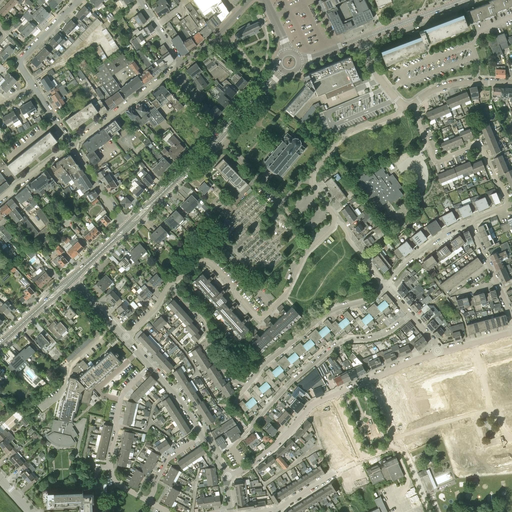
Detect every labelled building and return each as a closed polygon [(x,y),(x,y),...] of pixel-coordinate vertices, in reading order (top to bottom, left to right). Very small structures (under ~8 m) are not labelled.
[(58,4),(54,0),(48,0),(47,2),(54,8),(58,4)] [(160,6),(155,9),(159,16),(169,10),(167,7),(169,6),(164,0),(160,0),(157,3),(160,6)] [(211,11),(213,14),(220,23),(229,12),(227,9),(226,7),(220,0),(192,0),(199,9),(204,16),(211,11)] [(320,0),(326,11),(336,7),(348,0),(320,0)] [(348,0),(336,7),(326,11),(327,13),(327,12),(331,20),(337,33),(343,31),(351,27),(352,27),(369,19),(369,20),(373,18),(369,9),(364,0),(348,0)] [(511,0),(490,0),(488,1),(489,3),(466,11),(471,23),(495,14),(495,12),(511,5),(511,0)] [(13,7),(8,2),(3,7),(8,12),(13,7)] [(211,31),(206,22),(203,18),(202,19),(199,21),(198,19),(197,19),(196,18),(199,15),(197,12),(190,3),(185,6),(190,14),(182,20),(190,32),(196,28),(204,38),(211,31)] [(37,11),(40,13),(44,18),(49,13),(42,6),(37,11)] [(80,11),(86,16),(90,11),(85,6),(80,11)] [(8,12),(3,7),(0,10),(0,12),(6,19),(8,17),(6,15),(8,12)] [(28,10),(25,13),(31,19),(34,17),(33,16),(32,15),(32,14),(28,10)] [(88,18),(86,16),(80,11),(76,15),(81,21),(83,19),(86,21),(88,18)] [(220,23),(213,14),(211,11),(204,16),(204,17),(206,18),(207,17),(209,19),(216,26),(220,23)] [(23,26),(31,32),(35,28),(29,22),(31,19),(25,13),(23,16),(28,21),(23,26)] [(35,14),(33,16),(34,17),(40,23),(44,18),(40,13),(37,16),(35,14)] [(140,13),(134,17),(137,22),(134,25),(136,28),(146,22),(140,13)] [(180,21),(176,16),(171,20),(175,25),(179,22),(180,21)] [(412,42),(381,53),(386,65),(426,49),(423,44),(427,42),(441,37),(467,27),(463,16),(459,17),(459,18),(424,31),(423,30),(421,31),(419,32),(419,31),(415,32),(416,39),(411,41),(412,42)] [(8,19),(5,22),(10,27),(13,24),(8,19)] [(216,26),(209,19),(206,22),(211,31),(216,27),(216,26)] [(67,25),(72,30),(77,25),(71,20),(67,25)] [(190,32),(182,20),(180,21),(179,22),(184,29),(186,31),(187,31),(192,37),(191,38),(197,46),(204,38),(196,28),(190,32)] [(239,33),(235,35),(236,37),(237,39),(241,37),(242,40),(254,34),(260,32),(258,29),(260,28),(262,26),(262,24),(260,23),(258,22),(251,25),(249,23),(237,30),(239,33)] [(150,24),(141,31),(143,34),(145,32),(147,34),(154,30),(150,24)] [(31,32),(23,26),(23,25),(18,30),(26,37),(31,32)] [(68,35),(72,30),(67,25),(62,29),(68,35)] [(183,42),(189,51),(196,45),(197,46),(191,38),(192,37),(187,31),(186,31),(184,29),(179,32),(181,35),(182,34),(186,39),(186,41),(183,42)] [(496,36),(499,44),(507,41),(506,40),(504,33),(496,36)] [(53,38),(59,44),(64,39),(58,34),(53,38)] [(184,54),(189,51),(183,42),(180,38),(178,39),(177,38),(177,37),(176,36),(171,40),(180,53),(184,54)] [(499,44),(496,36),(493,37),(488,39),(488,41),(495,59),(496,61),(500,59),(499,55),(502,54),(500,50),(501,49),(499,44)] [(3,49),(9,55),(14,50),(11,48),(14,45),(6,38),(4,41),(8,44),(3,49)] [(54,48),(59,44),(53,38),(49,43),(54,48)] [(139,43),(136,38),(131,42),(136,49),(141,46),(139,43)] [(156,50),(162,58),(168,66),(173,62),(173,59),(164,44),(156,50)] [(40,52),(46,57),(50,53),(45,47),(40,52)] [(0,55),(4,59),(9,55),(3,49),(0,51),(0,55)] [(110,73),(112,76),(124,68),(133,79),(127,83),(121,88),(127,96),(144,83),(143,82),(127,60),(121,51),(104,63),(110,73)] [(147,68),(151,65),(140,51),(136,54),(138,56),(147,68)] [(46,57),(40,52),(36,57),(41,62),(43,60),(46,62),(46,61),(51,65),(52,64),(46,57)] [(218,65),(230,75),(235,70),(215,52),(211,56),(212,56),(209,58),(208,56),(202,61),(210,71),(218,65)] [(81,55),(75,60),(81,68),(88,64),(81,55)] [(162,70),(168,66),(162,58),(159,60),(155,55),(153,57),(156,62),(162,70)] [(306,84),(284,109),(292,115),(313,91),(316,90),(318,96),(359,79),(359,78),(350,56),(348,57),(303,76),(304,78),(305,78),(306,80),(304,83),(306,84)] [(41,62),(36,57),(31,61),(37,68),(39,67),(42,63),(41,62)] [(153,76),(147,68),(143,72),(144,73),(141,75),(137,70),(139,69),(131,58),(127,60),(143,82),(144,83),(153,76)] [(162,70),(156,62),(153,64),(151,65),(147,68),(153,76),(154,77),(162,70)] [(95,75),(103,85),(106,89),(117,105),(124,99),(127,96),(121,88),(112,76),(110,73),(104,63),(97,68),(100,72),(95,75)] [(192,78),(193,78),(199,73),(202,71),(196,63),(187,70),(192,78)] [(496,66),(496,77),(505,77),(505,66),(496,66)] [(96,92),(95,90),(93,88),(92,86),(80,69),(76,72),(82,80),(80,81),(78,77),(75,78),(91,101),(98,111),(101,116),(108,111),(100,99),(101,99),(96,92)] [(231,80),(235,83),(235,84),(241,90),(248,82),(242,76),(238,72),(235,75),(235,76),(231,80)] [(6,81),(11,86),(16,80),(8,73),(3,78),(6,81)] [(199,73),(193,78),(196,82),(194,84),(200,91),(202,90),(208,85),(199,73)] [(44,86),(51,81),(47,76),(41,80),(44,86)] [(218,86),(229,95),(231,98),(236,93),(229,87),(231,84),(226,79),(224,82),(227,85),(223,88),(219,85),(218,86)] [(11,86),(6,81),(1,86),(6,91),(11,86)] [(51,81),(44,86),(48,91),(50,90),(51,92),(63,85),(61,83),(54,87),(51,81)] [(64,84),(63,85),(51,92),(53,95),(51,96),(55,102),(61,97),(66,94),(63,89),(67,86),(65,84),(64,84)] [(106,89),(103,85),(101,87),(107,96),(106,97),(107,99),(105,101),(111,109),(117,105),(106,89)] [(157,88),(158,89),(166,99),(166,98),(168,101),(170,100),(178,111),(184,106),(179,102),(166,88),(163,85),(161,85),(157,88)] [(217,100),(225,107),(228,103),(229,104),(231,101),(227,98),(229,95),(218,86),(216,89),(219,92),(217,94),(220,97),(217,100)] [(476,86),(469,88),(471,97),(472,100),(476,99),(479,99),(476,86)] [(500,95),(500,88),(493,87),(492,96),(496,96),(496,94),(500,95)] [(95,90),(96,92),(101,99),(104,97),(98,88),(95,90)] [(151,102),(154,107),(156,109),(161,105),(160,104),(166,99),(158,89),(152,94),(156,99),(151,102)] [(467,92),(461,94),(465,102),(470,100),(467,92)] [(465,102),(461,94),(456,96),(459,104),(465,102)] [(459,104),(456,96),(451,98),(454,106),(459,104)] [(61,97),(55,102),(58,107),(65,103),(61,97)] [(454,106),(451,98),(445,101),(447,104),(449,109),(454,106)] [(31,101),(25,104),(30,113),(36,109),(31,101)] [(98,111),(91,101),(78,111),(85,121),(98,111)] [(449,109),(447,104),(444,105),(442,102),(440,103),(445,114),(450,112),(449,109)] [(445,114),(440,103),(438,104),(440,107),(436,108),(440,116),(445,114)] [(30,113),(25,104),(20,107),(23,114),(26,112),(28,114),(30,113)] [(138,115),(144,123),(148,120),(149,120),(148,118),(146,114),(146,113),(145,112),(146,111),(145,110),(146,109),(145,109),(141,104),(135,108),(139,114),(138,115)] [(207,107),(204,110),(208,114),(209,113),(215,119),(222,111),(215,105),(211,110),(207,107)] [(144,123),(138,115),(131,107),(125,112),(135,124),(137,122),(141,126),(144,123)] [(156,109),(154,107),(148,111),(146,108),(145,109),(146,109),(145,110),(146,111),(145,112),(146,113),(146,114),(148,118),(149,120),(148,120),(153,127),(164,119),(156,109)] [(440,116),(436,108),(433,110),(432,107),(430,108),(434,118),(440,116)] [(434,118),(430,108),(428,109),(429,111),(426,113),(429,121),(434,118)] [(14,111),(8,114),(13,123),(19,120),(14,111)] [(73,130),(85,121),(78,111),(65,120),(73,130)] [(13,123),(8,114),(2,118),(8,127),(13,123)] [(104,128),(111,137),(116,134),(115,132),(121,128),(120,126),(122,124),(119,120),(117,121),(115,120),(104,128)] [(482,128),(484,133),(492,130),(489,125),(482,128)] [(111,137),(104,128),(83,143),(88,150),(87,151),(88,153),(93,149),(94,151),(111,137)] [(464,131),(468,139),(473,137),(470,129),(464,131)] [(492,130),(484,133),(486,139),(494,135),(492,130)] [(36,143),(43,152),(57,141),(50,131),(36,143)] [(468,139),(464,131),(459,133),(460,135),(462,141),(463,141),(468,139)] [(264,160),(264,161),(265,161),(264,162),(267,164),(265,166),(267,167),(267,168),(269,166),(273,169),(276,172),(274,174),(275,175),(275,174),(277,175),(278,174),(281,176),(281,175),(282,176),(283,176),(282,175),(285,170),(286,171),(291,165),(290,165),(294,160),(295,161),(296,160),(295,159),(298,155),(299,156),(300,155),(299,154),(300,153),(302,152),(306,148),(301,145),(302,144),(300,144),(301,142),(302,142),(302,141),(301,141),(300,139),(301,139),(300,138),(299,139),(298,138),(298,136),(297,137),(295,137),(295,136),(294,136),(294,137),(292,137),(292,136),(291,137),(287,133),(284,137),(284,139),(283,140),(282,140),(281,140),(282,141),(278,146),(277,145),(278,146),(274,151),(273,150),(268,156),(269,156),(265,161),(264,160)] [(455,138),(458,146),(464,143),(463,141),(462,141),(460,135),(455,138)] [(494,135),(486,139),(488,144),(496,141),(494,135)] [(179,153),(184,148),(180,144),(181,143),(173,136),(168,141),(172,147),(168,151),(165,148),(162,150),(167,157),(170,155),(175,160),(181,154),(179,153)] [(449,140),(453,148),(458,146),(455,138),(449,140)] [(444,142),(448,150),(453,148),(449,140),(444,142)] [(496,141),(488,144),(491,149),(498,146),(496,141)] [(448,150),(444,142),(439,144),(442,152),(448,150)] [(36,143),(21,154),(29,164),(43,152),(36,143)] [(498,146),(491,149),(493,155),(501,151),(498,146)] [(101,160),(94,151),(93,149),(88,153),(86,155),(94,165),(101,160)] [(29,164),(21,154),(7,165),(15,175),(29,164)] [(71,175),(81,169),(79,165),(72,154),(69,154),(64,157),(70,165),(66,168),(68,171),(71,175)] [(496,164),(504,161),(502,155),(494,158),(496,164)] [(70,165),(64,157),(59,161),(66,172),(68,171),(66,168),(70,165)] [(158,164),(165,170),(170,165),(163,157),(160,160),(161,161),(158,164)] [(223,158),(214,167),(216,168),(226,179),(227,178),(228,178),(229,179),(228,181),(240,193),(248,184),(235,171),(234,172),(233,171),(234,170),(223,158)] [(473,169),(471,165),(469,161),(466,163),(465,160),(463,161),(467,171),(469,175),(474,173),(472,169),(473,169)] [(476,163),(479,171),(485,168),(481,160),(476,163)] [(66,172),(59,161),(51,167),(57,175),(59,178),(60,177),(66,184),(72,179),(66,172)] [(467,171),(463,161),(461,162),(462,164),(459,166),(462,174),(467,171)] [(504,161),(496,164),(499,169),(506,166),(504,161)] [(101,178),(109,173),(107,170),(109,169),(108,166),(109,166),(107,163),(102,166),(104,169),(97,173),(101,178)] [(479,171),(476,163),(471,165),(473,169),(472,169),(474,173),(479,171)] [(165,170),(158,164),(156,166),(154,164),(151,167),(159,175),(165,170)] [(462,174),(459,166),(455,167),(454,164),(452,165),(457,176),(462,174)] [(457,176),(452,165),(450,166),(451,169),(448,170),(451,178),(457,176)] [(506,166),(499,169),(501,174),(505,173),(509,171),(506,166)] [(363,172),(357,177),(361,183),(358,185),(367,198),(372,203),(378,212),(385,208),(382,205),(388,201),(390,204),(403,195),(398,189),(401,186),(392,174),(389,176),(387,173),(386,174),(384,171),(385,170),(383,167),(374,174),(371,171),(365,175),(363,172)] [(74,180),(84,173),(81,169),(71,175),(74,180)] [(148,173),(143,169),(141,171),(143,174),(140,177),(142,179),(149,186),(153,181),(150,178),(152,177),(148,173)] [(451,178),(448,170),(445,171),(444,169),(442,170),(446,180),(451,178)] [(49,187),(51,186),(52,187),(56,184),(46,170),(42,174),(31,183),(30,182),(26,185),(27,186),(31,192),(33,191),(38,198),(50,189),(49,187)] [(446,180),(442,170),(440,170),(441,173),(437,175),(441,183),(446,180)] [(0,193),(10,185),(0,172),(0,193)] [(93,186),(84,173),(74,180),(83,193),(85,192),(85,191),(93,186)] [(109,173),(101,178),(105,185),(113,180),(118,176),(116,174),(111,177),(109,173)] [(331,177),(325,183),(330,190),(329,191),(332,196),(334,195),(339,202),(346,197),(331,177)] [(113,180),(105,185),(111,194),(116,191),(115,188),(118,186),(118,185),(122,183),(120,180),(115,183),(113,180)] [(135,185),(130,190),(137,197),(144,190),(143,189),(145,186),(139,181),(137,183),(139,185),(137,186),(135,185)] [(204,182),(198,188),(204,194),(210,187),(212,185),(208,181),(205,183),(204,182)] [(31,193),(31,192),(27,186),(21,191),(31,203),(34,207),(38,204),(31,193)] [(68,197),(73,193),(68,186),(63,190),(68,197)] [(92,201),(96,197),(98,195),(95,190),(89,193),(88,191),(83,195),(85,197),(88,195),(92,201)] [(21,191),(15,196),(28,212),(34,207),(31,203),(21,191)] [(488,196),(491,203),(493,202),(494,203),(501,201),(500,200),(500,201),(496,192),(488,196)] [(127,195),(120,202),(126,208),(131,202),(130,201),(132,200),(127,195)] [(186,200),(194,208),(199,202),(192,195),(190,197),(189,197),(186,200)] [(351,204),(360,197),(358,195),(349,201),(351,204)] [(479,199),(483,208),(489,206),(488,204),(491,203),(488,196),(479,199)] [(6,203),(22,222),(27,218),(24,214),(24,213),(23,212),(21,214),(16,207),(17,206),(12,199),(6,203)] [(471,202),(474,210),(477,209),(478,210),(483,208),(479,199),(471,202)] [(194,208),(186,200),(183,203),(181,205),(189,213),(194,208)] [(463,206),(467,215),(472,213),(471,211),(474,210),(471,202),(463,206)] [(0,208),(0,211),(4,216),(7,214),(8,215),(9,214),(17,223),(21,228),(24,225),(22,222),(6,203),(0,208)] [(220,212),(226,206),(224,203),(217,209),(220,212)] [(341,211),(346,217),(352,212),(354,210),(350,204),(341,211)] [(455,209),(458,217),(461,215),(461,217),(467,215),(463,206),(455,209)] [(102,217),(97,221),(100,225),(103,223),(106,226),(112,221),(105,214),(107,213),(104,209),(99,214),(102,217)] [(446,214),(451,222),(456,219),(455,218),(458,217),(455,209),(452,211),(446,214)] [(184,218),(176,210),(174,212),(171,215),(180,225),(184,221),(184,220),(183,219),(184,218)] [(363,216),(365,215),(362,212),(359,215),(355,210),(354,210),(352,212),(346,217),(350,222),(357,217),(359,219),(363,216)] [(0,229),(9,240),(13,237),(3,225),(7,222),(6,221),(7,220),(4,216),(0,211),(0,229)] [(71,211),(67,215),(72,221),(77,217),(71,211)] [(367,213),(365,215),(363,216),(365,218),(360,222),(360,223),(354,228),(358,233),(365,227),(366,228),(369,227),(366,223),(368,221),(369,222),(372,219),(367,213)] [(439,218),(442,225),(445,223),(446,225),(451,222),(446,214),(439,218)] [(180,225),(171,215),(168,219),(165,221),(173,228),(174,228),(176,230),(180,225)] [(431,223),(436,231),(441,228),(440,226),(442,225),(439,218),(436,219),(431,223)] [(480,232),(489,229),(487,223),(490,222),(489,219),(482,222),(484,221),(485,224),(478,227),(480,232)] [(46,226),(39,232),(34,236),(38,241),(53,227),(50,222),(46,226)] [(59,223),(54,227),(60,233),(64,229),(59,223)] [(423,228),(428,234),(430,233),(431,234),(436,231),(431,223),(423,228)] [(88,230),(95,237),(101,233),(94,225),(88,230)] [(375,232),(363,240),(368,246),(385,233),(379,225),(376,228),(373,229),(375,232)] [(155,231),(163,239),(168,234),(160,226),(158,228),(155,231)] [(416,233),(422,241),(426,237),(425,236),(428,234),(423,228),(421,229),(416,233)] [(9,240),(0,229),(0,235),(6,242),(9,240)] [(489,229),(480,232),(482,237),(491,233),(489,229)] [(90,242),(95,237),(88,230),(83,235),(90,242)] [(462,231),(463,234),(467,241),(472,239),(468,230),(465,231),(465,230),(462,231)] [(163,239),(155,231),(152,234),(150,236),(157,244),(163,239)] [(409,239),(414,245),(416,243),(417,245),(422,241),(416,233),(409,239)] [(491,233),(482,237),(484,242),(485,242),(493,239),(491,233)] [(45,234),(38,241),(41,245),(49,238),(45,234)] [(454,237),(460,246),(467,241),(463,234),(460,236),(459,235),(457,236),(456,235),(454,237)] [(73,247),(78,253),(85,247),(77,239),(73,242),(70,240),(68,237),(68,238),(66,239),(68,242),(71,244),(73,247)] [(449,244),(454,251),(460,246),(454,237),(452,239),(450,241),(451,243),(449,244)] [(402,244),(408,252),(412,248),(411,247),(414,245),(409,239),(402,244)] [(493,239),(485,242),(487,247),(486,247),(493,244),(494,247),(493,248),(500,245),(499,242),(495,244),(493,239)] [(493,261),(501,257),(508,254),(511,252),(507,242),(500,245),(503,252),(498,254),(497,252),(490,255),(493,261)] [(139,244),(130,252),(133,255),(130,258),(137,265),(140,263),(137,260),(146,251),(139,244)] [(395,250),(400,256),(402,254),(403,256),(408,252),(402,244),(395,250)] [(440,247),(447,256),(454,251),(449,244),(446,246),(445,245),(443,246),(443,245),(440,247)] [(60,255),(64,251),(60,247),(56,251),(60,255)] [(78,253),(73,247),(67,252),(73,258),(78,253)] [(435,254),(440,261),(447,256),(440,247),(438,249),(439,250),(436,251),(437,253),(435,254)] [(375,263),(384,257),(378,250),(373,253),(375,256),(372,258),(376,263),(375,263)] [(426,257),(433,266),(440,261),(435,254),(433,256),(432,255),(429,256),(429,255),(426,257)] [(508,254),(501,257),(493,261),(494,264),(502,261),(508,258),(507,256),(509,256),(508,254)] [(53,261),(57,265),(59,263),(63,267),(68,262),(62,255),(59,257),(59,256),(53,261)] [(470,257),(472,260),(478,268),(483,265),(477,257),(474,259),(472,256),(470,257)] [(122,260),(118,264),(121,267),(122,267),(122,266),(125,269),(131,264),(128,261),(129,260),(125,257),(124,258),(121,259),(122,260)] [(384,257),(375,263),(376,263),(380,267),(379,268),(387,261),(384,257)] [(433,266),(426,257),(424,259),(425,260),(422,261),(424,263),(421,265),(423,267),(426,271),(433,266)] [(502,261),(494,264),(497,270),(505,267),(503,264),(511,260),(510,257),(508,258),(502,261)] [(466,260),(468,263),(473,271),(478,268),(472,260),(469,262),(467,259),(466,260)] [(387,261),(379,268),(380,267),(383,272),(391,266),(387,261)] [(461,264),(463,267),(469,275),(473,271),(468,263),(465,266),(462,263),(461,264)] [(456,267),(458,270),(464,278),(469,275),(463,267),(460,269),(458,266),(456,267)] [(42,271),(38,274),(46,282),(51,278),(44,270),(44,269),(42,267),(40,269),(42,271)] [(505,267),(497,270),(500,277),(511,271),(511,268),(507,271),(505,267)] [(452,270),(454,274),(460,281),(464,278),(458,270),(455,272),(453,269),(452,270)] [(511,271),(500,277),(502,283),(503,282),(505,287),(510,285),(511,288),(511,287),(511,278),(511,279),(509,275),(511,275),(511,271)] [(153,277),(160,285),(162,284),(161,282),(163,280),(161,278),(163,276),(159,272),(157,274),(157,273),(153,277)] [(205,295),(214,287),(210,283),(211,282),(215,282),(214,279),(217,277),(213,272),(210,275),(208,276),(207,277),(206,278),(202,273),(193,282),(205,295)] [(447,274),(449,277),(455,285),(460,281),(454,274),(451,276),(449,273),(447,274)] [(46,282),(38,274),(32,280),(34,283),(35,281),(41,287),(46,282)] [(111,280),(106,275),(93,286),(100,293),(108,286),(113,282),(111,280)] [(400,293),(411,284),(414,282),(416,280),(413,276),(407,281),(406,280),(402,284),(397,290),(398,291),(400,293)] [(444,280),(450,288),(455,285),(449,277),(446,279),(444,276),(442,277),(444,280)] [(31,285),(23,277),(19,280),(19,281),(22,284),(23,284),(27,287),(23,291),(24,291),(22,293),(25,295),(24,296),(23,297),(26,301),(35,292),(29,286),(31,285)] [(147,283),(153,289),(155,287),(158,285),(159,286),(160,285),(153,277),(149,281),(147,283)] [(450,288),(444,280),(442,282),(439,279),(438,280),(440,284),(446,292),(447,291),(450,288)] [(143,290),(150,298),(152,297),(150,296),(153,293),(151,291),(153,289),(147,283),(145,285),(144,284),(141,288),(143,290)] [(410,290),(414,288),(411,284),(400,293),(400,294),(400,295),(401,296),(402,296),(408,291),(410,289),(410,290)] [(406,301),(422,288),(419,284),(414,288),(410,290),(409,292),(410,293),(404,298),(404,299),(405,300),(406,301)] [(205,295),(218,308),(224,303),(227,300),(223,296),(229,290),(225,285),(222,288),(219,288),(219,291),(218,291),(214,287),(205,295)] [(108,302),(116,294),(112,290),(110,288),(105,293),(107,295),(106,296),(108,299),(106,300),(108,302)] [(422,294),(425,292),(424,290),(422,288),(406,301),(409,304),(415,299),(415,300),(422,294)] [(492,300),(497,299),(495,289),(492,290),(492,289),(489,290),(490,292),(487,293),(488,299),(491,298),(492,300)] [(150,298),(143,290),(139,294),(137,296),(141,301),(143,299),(145,301),(148,298),(149,300),(150,298)] [(478,293),(481,303),(486,302),(485,300),(488,299),(487,293),(484,294),(483,292),(481,293),(481,292),(478,293)] [(381,303),(385,308),(393,301),(386,293),(382,297),(384,300),(381,303)] [(470,297),(472,305),(481,303),(478,293),(475,293),(475,294),(473,295),(473,297),(470,297)] [(117,305),(121,300),(119,298),(120,298),(116,294),(108,302),(109,303),(110,302),(113,304),(115,303),(117,305)] [(422,294),(415,300),(416,300),(410,306),(412,309),(425,298),(422,294)] [(432,299),(428,295),(425,298),(412,309),(413,309),(413,310),(414,311),(415,311),(415,312),(421,307),(422,307),(432,299)] [(464,307),(461,297),(459,298),(459,299),(456,299),(455,296),(450,297),(453,301),(456,301),(459,309),(464,307)] [(461,297),(464,307),(472,305),(470,297),(467,298),(467,296),(464,297),(464,296),(461,297)] [(119,314),(127,306),(129,304),(129,303),(125,299),(124,299),(123,298),(121,300),(117,305),(118,307),(117,308),(119,311),(118,312),(119,314)] [(171,309),(177,304),(173,299),(168,305),(171,309)] [(10,311),(3,304),(2,302),(0,300),(0,312),(1,313),(3,312),(5,312),(7,314),(10,311)] [(3,304),(10,311),(12,310),(13,312),(17,308),(13,303),(11,304),(7,300),(3,304)] [(227,324),(236,316),(233,312),(239,306),(235,301),(232,304),(229,303),(229,307),(228,307),(224,303),(218,308),(215,311),(227,324)] [(385,308),(389,313),(393,310),(397,306),(393,301),(385,308)] [(127,306),(119,314),(120,315),(122,314),(124,316),(126,315),(128,317),(136,309),(130,303),(129,304),(127,306)] [(370,306),(377,315),(385,308),(381,303),(377,306),(374,303),(370,306)] [(175,313),(181,308),(177,304),(171,309),(175,313)] [(278,319),(287,328),(300,316),(292,307),(287,311),(282,304),(277,309),(280,312),(280,314),(282,314),(283,315),(278,319)] [(435,305),(420,318),(422,320),(423,321),(424,322),(431,316),(429,315),(438,308),(435,305)] [(365,316),(369,321),(377,315),(370,306),(366,310),(369,313),(365,316)] [(67,311),(64,314),(69,319),(68,321),(68,320),(68,321),(71,324),(75,321),(72,318),(76,314),(70,307),(66,310),(67,311)] [(179,318),(185,312),(181,308),(175,313),(179,318)] [(377,315),(381,320),(385,316),(386,317),(389,313),(385,308),(377,315)] [(342,321),(346,326),(354,319),(347,311),(343,314),(346,317),(342,321)] [(439,324),(445,320),(444,319),(440,323),(436,318),(441,314),(440,311),(433,317),(435,319),(433,320),(427,325),(431,331),(439,324)] [(183,322),(189,316),(185,312),(179,318),(183,322)] [(236,316),(227,324),(240,337),(249,329),(245,325),(251,319),(247,314),(244,317),(241,317),(241,320),(240,320),(236,316)] [(499,316),(502,325),(508,324),(505,314),(499,316)] [(369,321),(374,327),(377,324),(377,323),(381,320),(377,315),(369,321)] [(157,320),(163,326),(167,322),(161,316),(157,320)] [(187,326),(191,322),(193,321),(189,316),(183,322),(187,326)] [(274,340),(287,328),(278,319),(274,323),(268,316),(264,321),(267,324),(266,326),(269,327),(270,327),(265,331),(274,340)] [(358,324),(361,328),(369,321),(365,316),(361,320),(358,316),(355,320),(358,324)] [(322,329),(326,334),(334,327),(331,324),(327,319),(323,322),(326,326),(322,329)] [(346,326),(350,331),(354,328),(354,327),(358,324),(355,320),(354,319),(346,326)] [(163,326),(157,320),(153,324),(158,330),(163,326)] [(331,324),(334,327),(338,332),(346,326),(342,321),(338,324),(335,320),(331,324)] [(54,321),(47,328),(58,340),(63,336),(63,337),(68,332),(66,330),(67,329),(60,321),(57,324),(54,321)] [(369,321),(361,328),(365,333),(370,329),(370,330),(374,327),(369,321)] [(405,325),(410,330),(414,326),(410,321),(405,325)] [(189,332),(195,326),(191,322),(187,326),(185,328),(189,332)] [(451,331),(454,341),(462,339),(460,331),(465,330),(463,323),(449,327),(451,331)] [(474,332),(472,323),(466,324),(469,334),(474,332)] [(410,330),(405,325),(402,328),(406,333),(410,330)] [(193,336),(197,332),(199,331),(195,326),(189,332),(193,336)] [(346,326),(338,332),(342,337),(346,333),(347,334),(350,331),(346,326)] [(451,331),(447,326),(442,330),(440,327),(433,333),(433,334),(434,335),(435,335),(437,338),(443,333),(446,336),(451,331)] [(326,334),(331,339),(335,336),(334,335),(338,332),(334,327),(326,334)] [(274,340),(265,331),(261,335),(260,335),(260,332),(258,332),(255,329),(250,333),(256,340),(252,344),(260,353),(274,340)] [(312,332),(319,340),(326,334),(322,329),(318,332),(316,329),(312,332)] [(41,347),(44,344),(47,347),(51,343),(50,343),(51,342),(52,344),(55,341),(47,332),(43,336),(41,333),(37,337),(38,338),(35,341),(41,347)] [(142,342),(148,337),(144,332),(138,338),(142,342)] [(197,332),(193,336),(191,338),(195,342),(201,336),(197,332)] [(307,342),(311,347),(319,340),(312,332),(308,336),(310,339),(307,342)] [(415,337),(423,347),(428,343),(426,340),(420,333),(415,337)] [(319,340),(323,345),(327,342),(331,339),(326,334),(319,340)] [(82,350),(94,339),(91,335),(79,347),(82,350)] [(148,337),(142,342),(145,346),(151,341),(148,337)] [(423,347),(415,337),(410,341),(413,345),(414,344),(419,350),(423,347)] [(511,337),(481,345),(489,375),(494,374),(493,370),(496,369),(495,364),(491,365),(488,356),(511,350),(511,337)] [(311,347),(315,352),(319,349),(323,345),(319,340),(311,347)] [(151,341),(145,346),(149,351),(155,345),(151,341)] [(296,345),(303,354),(311,347),(307,342),(303,345),(300,342),(296,345)] [(403,346),(406,354),(411,352),(408,344),(403,346)] [(19,353),(25,360),(35,351),(29,345),(25,349),(24,348),(19,353)] [(155,345),(149,351),(153,355),(158,350),(159,349),(155,345)] [(169,351),(172,353),(178,347),(176,345),(169,351)] [(291,355),(295,360),(303,354),(296,345),(292,349),(295,352),(291,355)] [(191,359),(202,352),(201,350),(202,350),(200,346),(191,352),(193,355),(190,357),(191,359)] [(406,354),(403,346),(398,349),(397,346),(394,347),(397,353),(399,352),(401,356),(406,354)] [(303,354),(307,358),(311,355),(312,355),(315,352),(311,347),(303,354)] [(397,353),(394,347),(392,348),(393,351),(388,353),(391,360),(397,358),(395,354),(397,353)] [(423,361),(425,371),(437,368),(437,369),(473,360),(472,354),(473,354),(472,349),(423,361)] [(63,397),(58,418),(59,419),(58,420),(54,419),(51,431),(52,433),(47,436),(49,438),(51,440),(53,441),(55,443),(57,444),(60,444),(62,445),(65,445),(67,445),(70,444),(72,443),(75,442),(72,438),(78,435),(72,426),(74,425),(71,421),(72,422),(75,411),(76,411),(79,401),(87,403),(89,391),(92,389),(89,386),(95,382),(96,383),(120,361),(117,357),(119,355),(117,353),(115,355),(111,350),(95,365),(94,364),(90,368),(85,362),(83,360),(73,369),(71,376),(70,376),(65,397),(63,397)] [(158,350),(153,355),(152,356),(156,360),(162,355),(158,350)] [(74,351),(65,359),(69,362),(77,354),(74,351)] [(197,361),(206,356),(204,353),(203,353),(202,352),(191,359),(192,360),(195,358),(197,361)] [(391,360),(388,353),(383,355),(382,352),(380,353),(382,360),(385,359),(386,362),(391,360)] [(20,369),(17,367),(25,360),(19,353),(13,358),(14,359),(10,363),(11,363),(7,367),(16,374),(20,369)] [(356,363),(358,365),(354,368),(358,376),(363,373),(369,370),(366,367),(352,353),(348,358),(355,364),(356,363)] [(382,360),(380,353),(377,354),(379,357),(373,359),(377,367),(382,364),(380,361),(382,360)] [(295,360),(300,366),(303,362),(307,358),(303,354),(295,360)] [(162,355),(156,360),(160,364),(166,359),(162,355)] [(280,359),(287,367),(295,360),(291,355),(287,359),(284,355),(280,359)] [(358,376),(354,368),(350,363),(348,360),(345,355),(339,358),(342,363),(346,371),(350,379),(351,379),(358,376)] [(197,368),(208,361),(207,360),(208,359),(206,356),(197,361),(199,365),(196,367),(197,368)] [(377,367),(373,359),(372,356),(360,362),(366,367),(370,365),(372,369),(377,367)] [(350,379),(346,371),(343,373),(340,370),(341,368),(335,361),(335,362),(330,357),(327,359),(334,368),(337,372),(340,375),(344,382),(346,382),(347,382),(348,381),(348,380),(350,379)] [(166,359),(160,364),(164,368),(170,363),(166,359)] [(276,369),(280,373),(287,367),(280,359),(276,362),(279,365),(276,369)] [(287,367),(291,372),(296,368),(296,369),(300,366),(295,360),(287,367)] [(206,370),(205,370),(212,366),(210,363),(209,363),(208,361),(197,368),(198,370),(202,368),(204,371),(206,370)] [(337,372),(334,368),(330,371),(325,361),(317,369),(321,377),(330,373),(334,382),(335,381),(337,386),(340,384),(341,385),(343,384),(343,383),(344,382),(340,375),(337,372)] [(170,363),(164,368),(168,373),(174,367),(170,363)] [(206,377),(216,370),(215,368),(216,368),(214,364),(212,366),(205,370),(206,370),(208,373),(205,375),(206,377)] [(405,369),(407,377),(422,373),(419,365),(405,369)] [(280,373),(284,379),(288,376),(287,375),(291,372),(287,367),(280,373)] [(176,377),(183,372),(180,368),(173,372),(176,377)] [(267,375),(272,380),(280,373),(276,369),(272,372),(269,368),(265,372),(267,375)] [(322,378),(321,377),(317,369),(316,368),(296,385),(298,386),(305,392),(312,386),(316,397),(323,394),(318,381),(322,378)] [(212,379),(220,374),(218,371),(217,371),(216,370),(206,377),(206,378),(207,378),(210,376),(212,379)] [(443,380),(445,385),(458,381),(456,373),(454,374),(453,370),(448,372),(450,378),(443,380)] [(186,378),(183,372),(176,377),(179,382),(186,378)] [(272,380),(274,383),(276,385),(280,381),(280,382),(284,379),(280,373),(272,380)] [(212,386),(222,379),(221,378),(222,377),(220,374),(212,379),(214,383),(211,385),(212,386)] [(151,375),(147,379),(152,385),(157,381),(151,375)] [(262,385),(267,390),(274,383),(272,380),(267,375),(263,378),(266,382),(262,385)] [(378,383),(397,436),(407,433),(390,383),(396,381),(394,376),(384,379),(385,381),(378,383)] [(187,381),(186,378),(179,382),(181,384),(182,386),(188,382),(187,381)] [(152,385),(147,379),(143,384),(148,389),(152,385)] [(220,388),(226,383),(224,380),(223,381),(222,379),(212,386),(213,388),(216,386),(218,389),(220,388)] [(471,413),(483,409),(474,381),(460,386),(460,389),(457,390),(458,394),(462,393),(461,391),(466,389),(468,395),(466,396),(471,413)] [(182,386),(182,387),(185,392),(192,387),(189,382),(188,382),(182,386)] [(220,395),(231,388),(230,386),(231,386),(228,382),(226,383),(220,388),(222,391),(219,393),(220,395)] [(267,390),(271,395),(275,392),(274,391),(279,388),(276,385),(274,383),(267,390)] [(148,389),(143,384),(139,388),(144,393),(148,389)] [(252,388),(254,390),(259,396),(267,390),(262,385),(259,388),(256,384),(252,388)] [(298,386),(291,394),(300,402),(302,399),(299,396),(301,394),(302,395),(305,392),(298,386)] [(195,392),(192,387),(185,392),(188,396),(195,392)] [(144,393),(139,388),(135,392),(140,397),(144,393)] [(231,388),(220,395),(221,396),(224,394),(226,397),(235,392),(233,389),(232,389),(231,388)] [(249,400),(253,405),(261,399),(259,396),(254,390),(250,394),(253,397),(249,400)] [(263,401),(267,397),(267,398),(271,395),(267,390),(259,396),(261,399),(263,401)] [(417,397),(418,400),(427,396),(425,391),(420,393),(421,395),(417,397)] [(140,397),(135,392),(130,396),(136,402),(140,397)] [(195,392),(188,396),(191,401),(198,397),(195,392)] [(443,392),(436,394),(438,401),(445,399),(443,392)] [(300,402),(291,394),(286,402),(297,412),(304,405),(300,402)] [(166,399),(162,401),(165,406),(172,402),(169,397),(166,399)] [(198,397),(191,401),(194,406),(195,405),(201,401),(198,397)] [(253,405),(258,410),(261,407),(265,403),(263,401),(261,399),(253,405)] [(253,405),(249,400),(245,404),(242,400),(238,404),(245,412),(253,405)] [(202,401),(201,401),(195,405),(199,410),(205,406),(202,401)] [(414,406),(412,401),(403,405),(405,410),(414,406)] [(172,402),(165,406),(168,411),(175,406),(172,402)] [(346,459),(355,455),(333,402),(315,409),(317,415),(321,413),(323,418),(326,416),(331,429),(319,434),(321,437),(333,432),(337,442),(339,441),(346,459)] [(253,405),(245,412),(249,417),(253,413),(254,414),(258,410),(253,405)] [(175,406),(168,411),(171,416),(178,411),(175,406)] [(205,406),(199,410),(202,415),(208,410),(205,406)] [(281,410),(279,413),(287,420),(291,415),(285,409),(283,411),(281,410)] [(208,410),(202,415),(205,420),(211,415),(208,410)] [(178,411),(171,416),(174,420),(181,416),(178,411)] [(461,421),(464,436),(457,438),(458,443),(462,442),(464,450),(468,449),(467,446),(478,444),(470,412),(458,414),(459,418),(453,420),(454,425),(457,424),(456,422),(461,421)] [(287,420),(279,413),(276,416),(278,417),(276,419),(282,425),(287,420)] [(211,415),(205,420),(208,425),(215,420),(211,415)] [(181,416),(174,420),(178,425),(184,421),(181,416)] [(232,418),(211,432),(214,438),(215,439),(214,439),(218,445),(222,450),(228,446),(228,445),(241,436),(239,433),(241,431),(232,418)] [(301,427),(306,432),(311,426),(309,425),(311,423),(307,420),(301,427)] [(184,421),(178,425),(181,430),(187,426),(184,421)] [(256,430),(257,432),(261,429),(256,425),(251,431),(253,433),(256,430)] [(272,425),(266,431),(272,436),(278,430),(272,425)] [(187,426),(181,430),(179,431),(182,436),(191,431),(187,426)] [(299,438),(300,437),(300,436),(302,437),(306,432),(301,427),(295,434),(299,438)] [(124,437),(136,440),(137,438),(133,437),(134,433),(124,431),(123,435),(124,435),(124,437)] [(0,445),(3,448),(9,443),(13,439),(7,432),(0,438),(0,439),(1,441),(0,442),(0,445)] [(249,444),(256,438),(253,433),(245,440),(249,444)] [(290,439),(294,442),(298,439),(303,443),(305,441),(300,437),(299,438),(295,434),(290,439)] [(308,441),(305,443),(304,443),(303,444),(305,445),(308,449),(309,449),(314,445),(313,443),(315,441),(312,437),(311,438),(312,436),(309,434),(305,439),(308,441)] [(400,438),(404,449),(413,446),(408,434),(400,438)] [(417,441),(418,444),(422,442),(418,434),(410,438),(412,444),(417,441)] [(256,438),(249,444),(252,448),(260,442),(256,438)] [(283,445),(288,450),(293,445),(292,444),(294,442),(290,439),(283,445)] [(166,440),(161,443),(166,450),(171,446),(166,440)] [(489,459),(511,453),(511,440),(486,447),(489,459)] [(121,448),(134,451),(134,449),(131,448),(131,445),(122,442),(121,446),(122,446),(121,448)] [(12,453),(17,448),(18,447),(16,445),(13,447),(9,443),(3,448),(7,453),(10,450),(12,453)] [(166,450),(161,443),(156,446),(160,451),(161,453),(166,450)] [(196,449),(201,456),(206,452),(201,445),(196,449)] [(277,451),(280,455),(282,454),(283,455),(288,450),(283,445),(277,451)] [(476,445),(470,456),(479,462),(486,451),(476,445)] [(14,463),(19,458),(22,456),(18,452),(19,451),(17,448),(12,453),(14,455),(9,459),(14,463)] [(192,452),(196,459),(201,456),(196,449),(192,452)] [(145,454),(157,460),(157,459),(158,459),(160,456),(152,451),(150,454),(146,453),(145,454)] [(272,455),(275,460),(276,460),(284,470),(289,466),(280,456),(280,455),(277,451),(272,455)] [(187,455),(192,462),(196,459),(192,452),(187,455)] [(311,455),(315,464),(318,462),(316,459),(319,457),(316,452),(311,455)] [(119,459),(131,462),(132,460),(128,459),(129,456),(119,453),(118,457),(119,458),(119,459)] [(146,461),(155,466),(157,462),(156,462),(157,460),(145,454),(145,456),(148,458),(146,461)] [(182,458),(187,465),(192,462),(187,455),(182,458)] [(264,461),(269,467),(274,463),(273,461),(275,460),(272,455),(267,459),(264,461)] [(385,479),(386,482),(392,480),(392,481),(404,476),(396,457),(396,456),(392,458),(391,456),(381,460),(383,463),(382,463),(381,461),(380,461),(379,462),(379,464),(378,465),(378,464),(366,469),(373,484),(385,479)] [(19,458),(14,463),(18,468),(21,465),(23,468),(27,463),(25,461),(23,463),(23,462),(24,461),(21,458),(20,458),(19,458)] [(187,465),(182,458),(177,462),(182,469),(187,465)] [(140,464),(151,470),(152,469),(153,469),(155,466),(146,461),(144,464),(141,462),(140,464)] [(263,471),(269,467),(264,461),(257,467),(255,468),(258,473),(262,470),(263,471)] [(29,465),(27,463),(23,468),(25,470),(20,474),(24,478),(30,473),(26,469),(29,465)] [(317,467),(321,474),(322,474),(327,471),(322,463),(317,467)] [(143,468),(141,471),(144,473),(149,476),(151,472),(150,472),(151,470),(140,464),(139,466),(143,468)] [(168,472),(176,476),(179,470),(171,466),(168,472)] [(134,474),(142,479),(144,475),(143,475),(144,473),(141,471),(133,467),(132,469),(135,471),(134,474)] [(321,474),(317,467),(312,470),(316,477),(321,474)] [(316,477),(312,470),(307,474),(311,480),(316,477)] [(166,477),(173,481),(176,476),(168,472),(166,477)] [(30,473),(24,478),(28,483),(31,480),(33,483),(38,478),(36,476),(34,478),(30,473)] [(127,477),(139,483),(140,482),(142,479),(134,474),(132,477),(128,475),(127,477)] [(311,480),(307,474),(302,477),(306,484),(311,480)] [(428,491),(433,489),(426,474),(422,476),(428,491)] [(139,483),(127,477),(126,479),(130,481),(128,484),(137,489),(139,485),(138,485),(139,483)] [(173,481),(166,477),(163,482),(170,486),(173,481)] [(306,484),(302,477),(297,480),(301,487),(306,484)] [(301,487),(297,480),(292,483),(296,490),(301,487)] [(349,480),(342,483),(345,491),(353,488),(349,480)] [(328,485),(333,492),(338,489),(333,481),(328,485)] [(296,490),(292,483),(287,486),(291,493),(296,490)] [(323,488),(327,495),(333,492),(328,485),(323,488)] [(291,493),(287,486),(281,490),(286,496),(291,493)] [(169,492),(177,496),(179,491),(172,487),(169,492)] [(318,492),(322,498),(327,495),(323,488),(318,492)] [(47,492),(44,492),(45,497),(47,497),(48,505),(55,504),(55,502),(81,501),(81,508),(81,511),(90,511),(90,501),(93,501),(92,489),(83,490),(83,489),(82,489),(83,492),(48,493),(47,492)] [(286,496),(281,490),(276,493),(276,492),(281,500),(286,496)] [(166,497),(174,501),(177,496),(169,492),(166,497)] [(281,500),(276,492),(271,496),(276,503),(281,500)] [(313,495),(317,501),(322,498),(318,492),(313,495)] [(308,498),(312,505),(317,501),(313,495),(308,498)] [(387,511),(380,496),(374,499),(378,508),(368,511),(387,511)] [(174,501),(166,497),(164,502),(171,506),(174,501)] [(303,501),(307,508),(312,505),(308,498),(303,501)] [(248,503),(238,505),(238,510),(257,507),(266,505),(265,500),(248,503)] [(298,504),(302,511),(307,508),(303,501),(298,504)]
